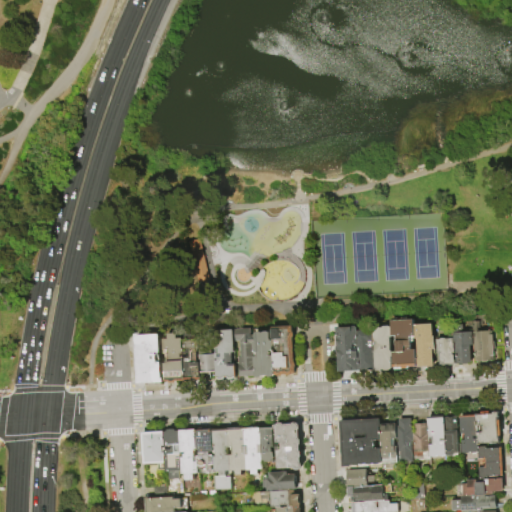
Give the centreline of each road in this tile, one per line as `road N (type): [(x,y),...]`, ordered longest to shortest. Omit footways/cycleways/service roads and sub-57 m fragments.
road 1 (motorway): [(89,115),(37,299),(22,416)]
road 2 (tertiary): [(318,399),(48,414)]
road 3 (motorway): [(48,414),(72,261),(102,153)]
road 4 (tertiary): [(511,387),(318,399)]
road 5 (motorway): [(102,153),(158,0)]
road 6 (residential): [(318,399),(326,375),(324,338),(315,333),(306,339),(309,386),(318,399)]
road 7 (motorway): [(138,0),(89,115)]
